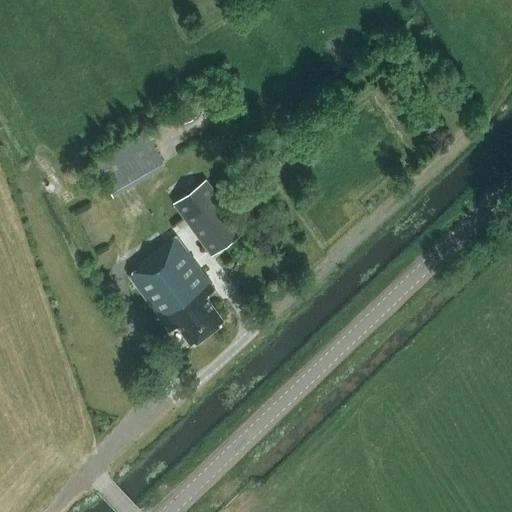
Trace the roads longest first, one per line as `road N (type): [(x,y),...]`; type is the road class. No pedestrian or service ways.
road 1 (tertiary): [(174,511),(511,179)]
road 2 (track): [(54,511),(107,448),(240,341),(246,322),(212,262)]
road 3 (track): [(246,322),(273,307),(484,118)]
